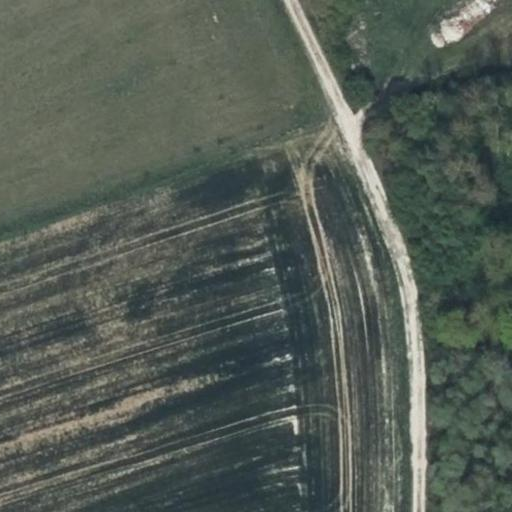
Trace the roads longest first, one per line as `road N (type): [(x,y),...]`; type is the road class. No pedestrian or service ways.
road 1 (track): [(423,511),(427,426),(404,265),(296,0)]
road 2 (track): [(350,126),(477,0)]
